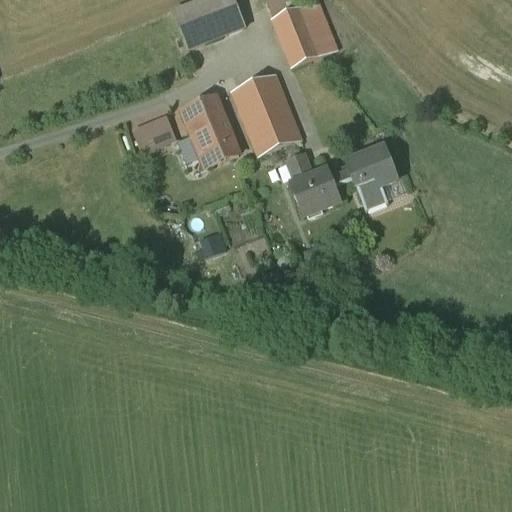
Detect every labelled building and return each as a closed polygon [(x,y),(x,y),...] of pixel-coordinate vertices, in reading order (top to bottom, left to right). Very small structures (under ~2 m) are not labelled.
[(232,0),(216,0),(173,17),(188,55),(245,32),(232,0)] [(281,0),(265,7),(272,25),(302,13),(297,0),(281,0)] [(302,13),(272,25),(292,74),(322,62),(338,56),(318,6),(302,13)] [(215,102),(183,116),(206,173),(239,160),(215,102)] [(172,144),(165,126),(136,138),(144,157),(172,144)] [(374,157),(363,162),(347,168),(350,176),(353,185),(366,217),(368,216),(367,214),(386,207),(386,209),(388,208),(382,192),(397,186),(391,171),(384,154),(374,157)] [(291,190),(304,223),(341,208),(328,176),(312,182),(303,159),(287,166),(296,188),(291,190)]
